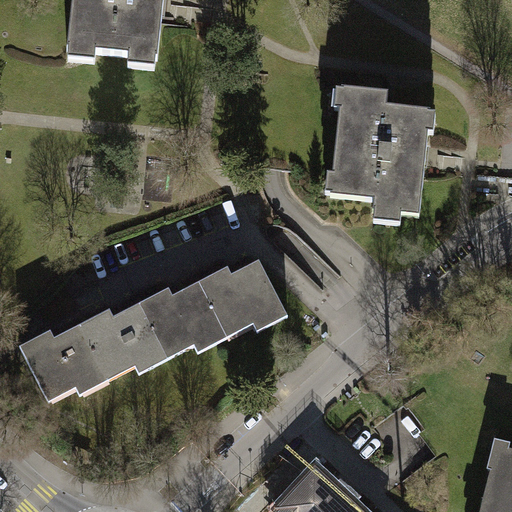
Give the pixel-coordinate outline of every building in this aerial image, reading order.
[(72,0),(67,63),(92,65),(93,52),(129,56),(128,68),(156,71),(161,8),(161,0),(72,0)] [(450,100),(329,93),(318,208),(440,215),(450,100)] [(185,285),(207,335),(267,309),(245,258),(185,285)] [(128,306),(152,360),(207,335),(185,285),(128,306)] [(70,329),(97,386),(152,360),(128,306),(70,329)] [(97,386),(70,329),(19,354),(44,416),(97,386)] [(511,511),(511,465),(494,461),(497,450),(487,447),(476,486),(479,487),(472,511),(511,511)] [(371,511),(316,459),(276,511),(371,511)]
